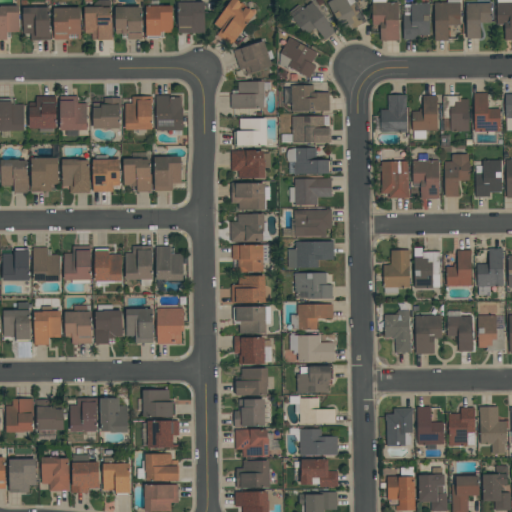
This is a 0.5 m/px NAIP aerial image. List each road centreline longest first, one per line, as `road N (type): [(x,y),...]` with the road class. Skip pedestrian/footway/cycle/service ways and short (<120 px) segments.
road 1 (residential): [(355,66),(367,511)]
road 2 (residential): [(208,511),(203,70)]
road 3 (residential): [(206,373),(0,372)]
road 4 (residential): [(0,71),(203,70)]
road 5 (residential): [(0,223),(203,223)]
road 6 (residential): [(355,66),(511,67)]
road 7 (residential): [(364,228),(511,225)]
road 8 (residential): [(366,383),(511,382)]
